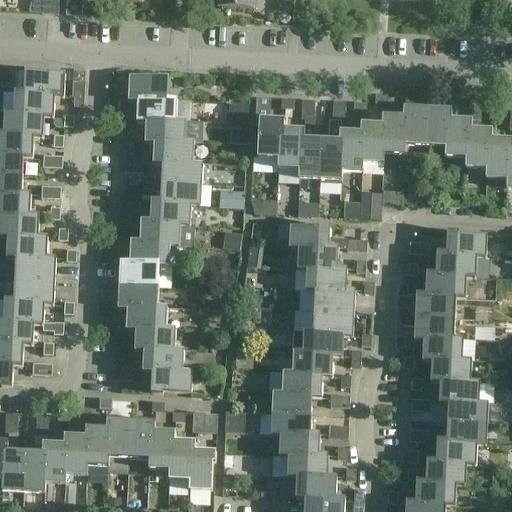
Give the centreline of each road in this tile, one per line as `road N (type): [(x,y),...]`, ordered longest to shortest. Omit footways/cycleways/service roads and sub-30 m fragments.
road 1 (residential): [(511,228),(391,223),(385,348),(366,388),(363,440),(376,511)]
road 2 (residential): [(511,75),(98,54)]
road 3 (residential): [(0,395),(56,397),(76,380),(89,251),(75,168),(96,104),(98,54)]
